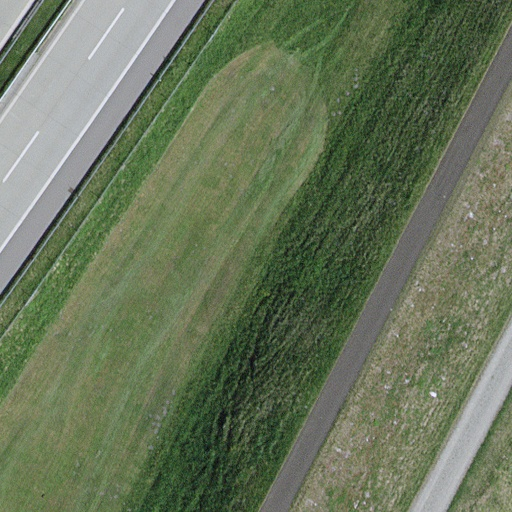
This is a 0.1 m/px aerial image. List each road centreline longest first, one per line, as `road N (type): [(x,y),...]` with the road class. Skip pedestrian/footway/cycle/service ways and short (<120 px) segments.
road 1 (track): [(511,83),(289,511)]
road 2 (motorway): [(0,210),(141,0)]
road 3 (track): [(439,511),(511,372)]
